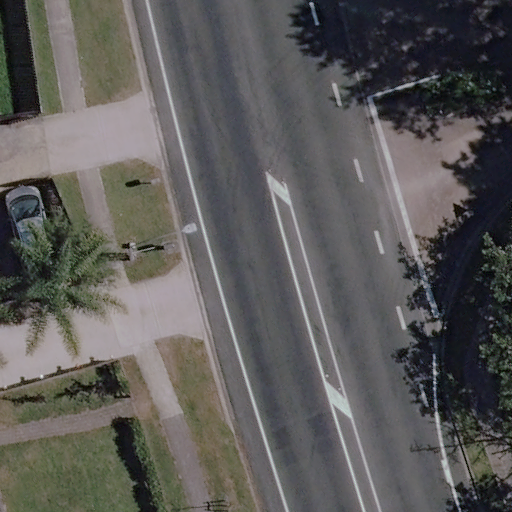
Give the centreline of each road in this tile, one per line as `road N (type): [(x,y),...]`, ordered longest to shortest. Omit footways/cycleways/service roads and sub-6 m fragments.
road 1 (tertiary): [(375,511),(263,129)]
road 2 (residential): [(263,129),(511,70)]
road 3 (tertiary): [(263,129),(236,0)]
